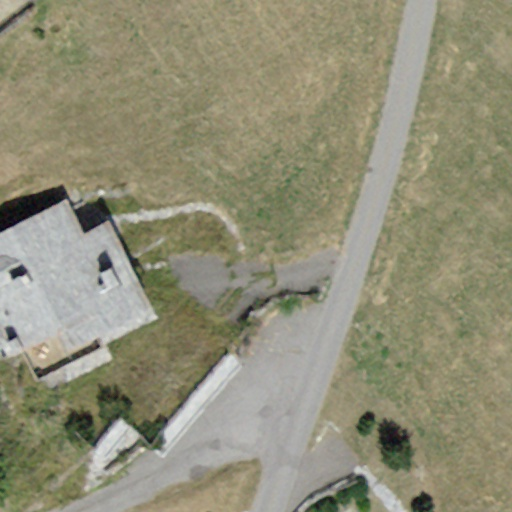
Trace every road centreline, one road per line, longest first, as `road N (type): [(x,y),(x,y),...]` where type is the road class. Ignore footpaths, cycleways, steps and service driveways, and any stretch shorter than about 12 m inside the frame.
road 1 (residential): [(292,416),(403,61),(410,0)]
road 2 (residential): [(292,416),(171,457),(68,511)]
